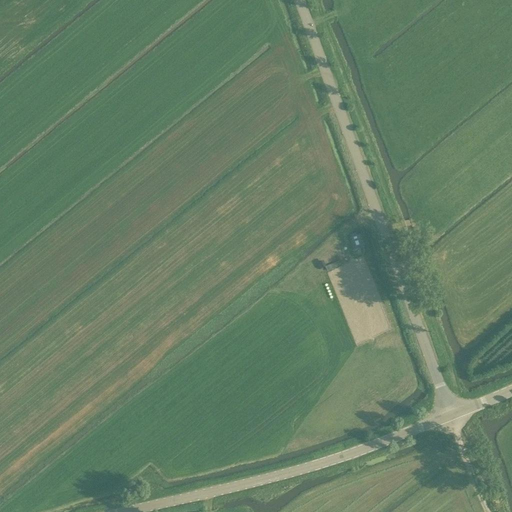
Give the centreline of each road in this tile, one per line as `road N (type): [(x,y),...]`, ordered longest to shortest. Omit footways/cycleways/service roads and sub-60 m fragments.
road 1 (tertiary): [(451,416),(297,0)]
road 2 (unclassified): [(133,511),(331,463),(451,416)]
